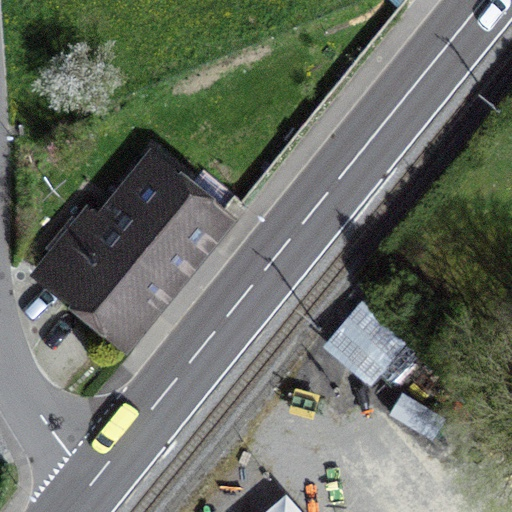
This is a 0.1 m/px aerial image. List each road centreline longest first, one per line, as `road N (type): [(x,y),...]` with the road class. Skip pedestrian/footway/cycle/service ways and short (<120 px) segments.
road 1 (secondary): [(97,477),(484,0)]
road 2 (residential): [(0,350),(97,477)]
